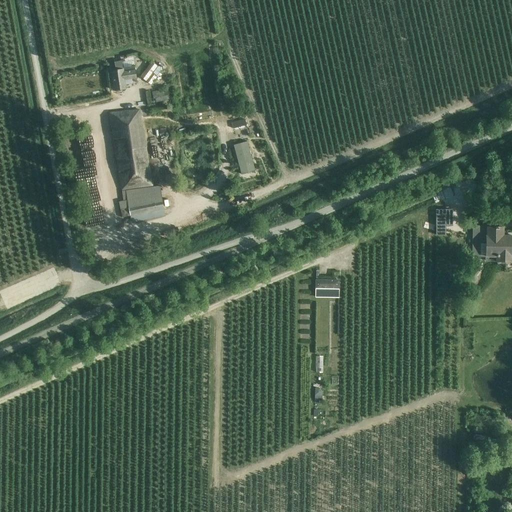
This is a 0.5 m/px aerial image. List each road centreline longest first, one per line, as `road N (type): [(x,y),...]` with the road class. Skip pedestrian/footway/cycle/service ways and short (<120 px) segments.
road 1 (unclassified): [(0,353),(277,233)]
road 2 (unclassified): [(82,292),(22,0)]
road 3 (unclassified): [(277,233),(511,131)]
road 4 (unclassified): [(277,233),(225,239),(82,292)]
